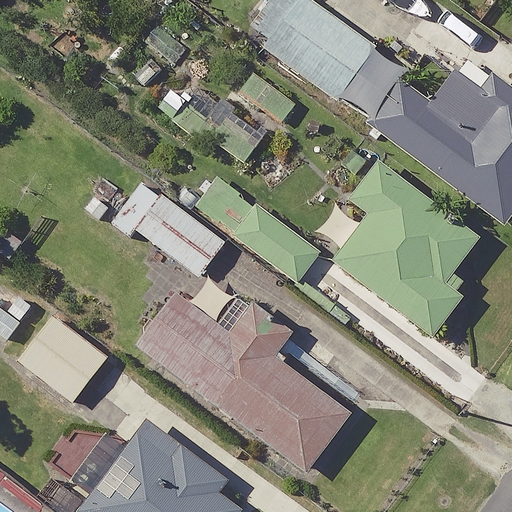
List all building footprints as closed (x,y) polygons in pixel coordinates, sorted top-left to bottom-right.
[(376,48),(311,0),(294,0),(261,45),(336,101),(376,48)] [(511,0),(496,0),(511,11),(511,0)] [(155,31),(121,68),(143,89),(177,52),(155,31)] [(391,76),(358,120),(501,225),(511,209),(511,90),(459,51),(423,99),(391,76)] [(297,104),(254,71),(239,91),(282,124),(297,104)] [(262,138),(168,83),(152,110),(247,165),(262,138)] [(475,234),(372,157),(342,197),(361,211),(326,257),(428,333),(457,293),(440,281),(475,234)] [(225,240),(158,191),(131,228),(198,277),(225,240)] [(320,250),(253,201),(228,236),(296,284),(320,250)] [(226,332),(169,289),(129,341),(302,471),(348,411),(271,353),(289,329),(250,300),(226,332)] [(0,333),(8,339),(30,304),(15,295),(9,304),(0,297),(0,333)] [(105,354),(48,312),(14,357),(70,400),(105,354)] [(224,477),(141,416),(73,509),(77,511),(235,511),(239,507),(215,490),(224,477)]
